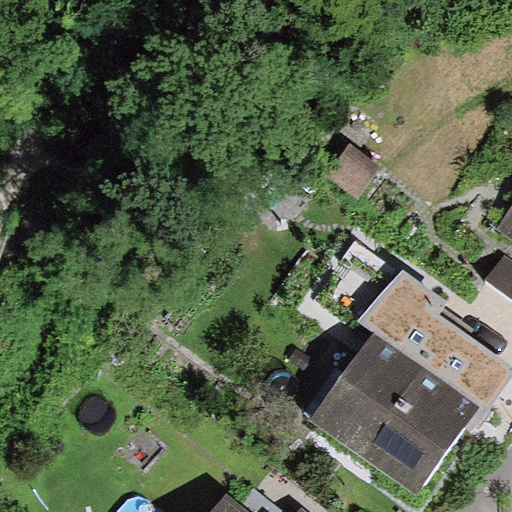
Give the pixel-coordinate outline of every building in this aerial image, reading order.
[(511,213),(500,233),(511,240),(511,213)] [(511,263),(505,258),(489,278),(511,295),(511,263)] [(359,320),(374,330),(479,404),(487,411),(511,377),(511,366),(460,329),(439,314),(448,301),(405,270),(359,320)] [(374,330),(307,420),(415,495),(463,428),(479,404),(374,330)] [(252,511),(229,491),(210,511),(309,511),(304,507),(299,511),(252,511)]
